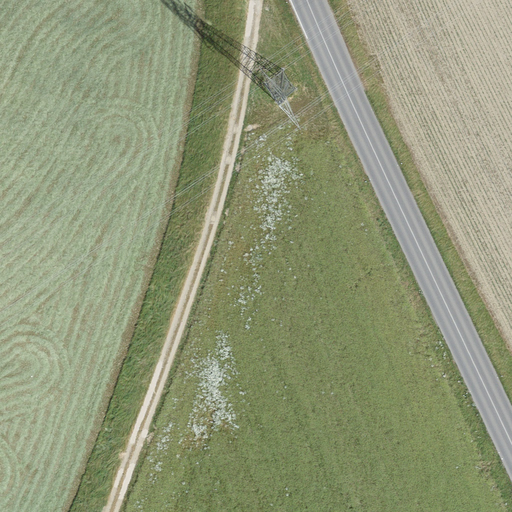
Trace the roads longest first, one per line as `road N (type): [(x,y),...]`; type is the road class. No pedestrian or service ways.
road 1 (track): [(259,0),(209,232),(110,511)]
road 2 (tertiary): [(307,0),(511,427)]
